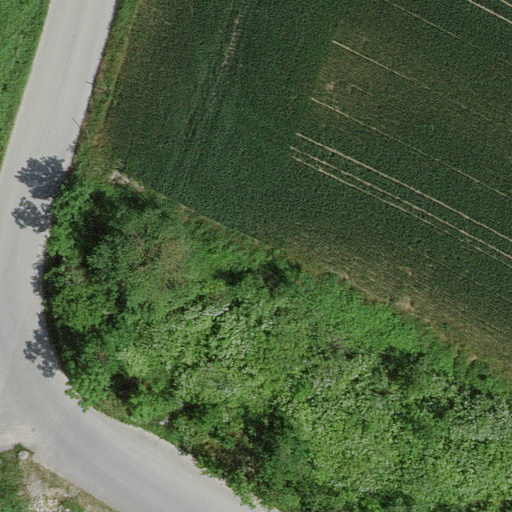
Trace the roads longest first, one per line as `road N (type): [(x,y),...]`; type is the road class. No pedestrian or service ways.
road 1 (unclassified): [(84,0),(0,293)]
road 2 (track): [(0,381),(205,511)]
